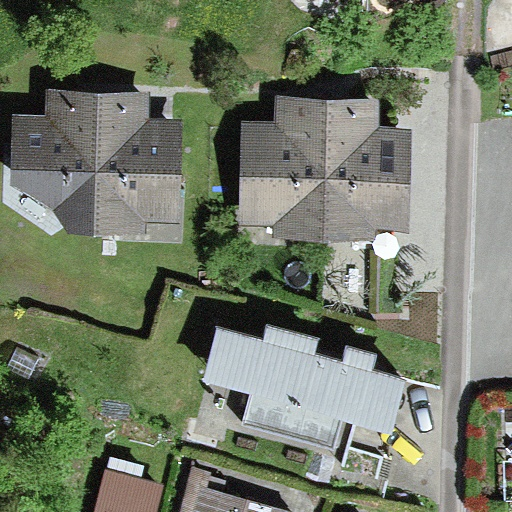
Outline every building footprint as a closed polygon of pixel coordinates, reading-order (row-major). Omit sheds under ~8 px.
[(94,230),(97,88),(48,87),(47,120),(13,119),(12,183),(76,230),(94,230)] [(97,88),(94,230),(149,232),(149,215),(177,216),(179,124),(152,123),(153,90),(97,88)] [(329,242),(328,96),(274,96),(274,121),(240,121),(240,224),(278,224),(278,242),(329,242)] [(328,96),(329,242),(380,242),(380,227),(416,227),(415,121),(385,121),(385,96),(328,96)] [(265,338),(221,328),(208,383),(258,395),(250,430),(343,451),(351,420),(395,430),(407,379),(373,371),(377,353),(348,347),(346,358),(316,351),(319,337),(268,325),(265,338)] [(142,467),(112,458),(96,511),(159,511),(167,487),(139,479),(142,467)] [(296,511),(198,487),(191,511),(296,511)]
